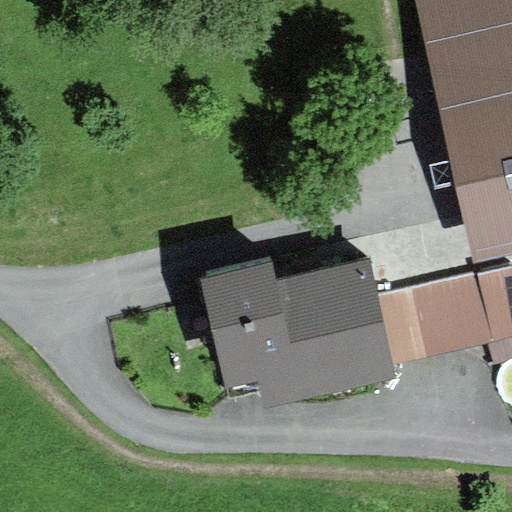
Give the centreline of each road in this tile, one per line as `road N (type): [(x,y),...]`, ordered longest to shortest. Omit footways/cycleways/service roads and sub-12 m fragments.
road 1 (residential): [(39,304),(100,392),(170,439),(511,457)]
road 2 (residential): [(39,304),(235,243),(422,217)]
